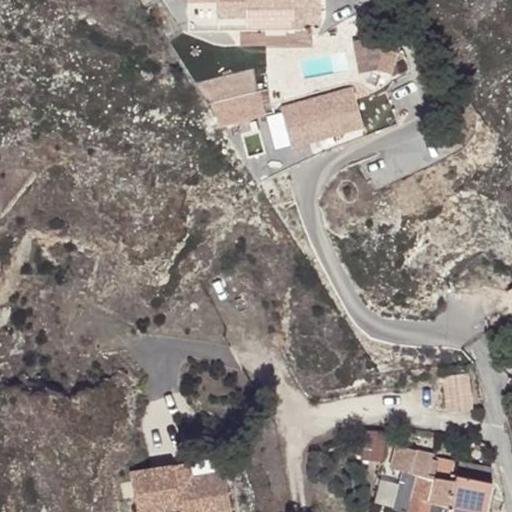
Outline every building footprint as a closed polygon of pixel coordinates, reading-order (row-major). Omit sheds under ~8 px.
[(214,0),(214,1),(225,1),(245,0),(245,9),(267,9),(304,9),(319,8),(318,0),(214,0)] [(245,0),(225,1),(225,15),(267,15),(267,9),(245,9),(245,0)] [(385,29),(373,35),(383,54),(379,69),(391,71),(396,50),(385,29)] [(352,85),(279,105),(290,145),(362,126),(352,85)] [(265,113),(260,91),(205,102),(219,124),(265,113)] [(464,375),(442,378),(445,410),(468,409),(464,375)] [(377,459),(367,428),(362,428),(359,457),(377,459)] [(384,430),(367,428),(377,459),(382,459),(384,430)] [(449,511),(452,503),(483,509),(490,479),(488,479),(455,473),(451,472),(450,477),(432,474),(433,468),(435,459),(429,458),(429,452),(393,443),(387,466),(400,470),(391,506),(403,511),(449,511)] [(455,473),(488,479),(491,467),(458,460),(455,473)] [(185,463),(170,467),(174,482),(190,477),(185,463)] [(170,467),(128,479),(137,511),(168,511),(182,508),(182,511),(223,511),(234,509),(222,468),(190,477),(174,482),(170,467)] [(433,468),(432,474),(450,477),(451,472),(433,468)]
